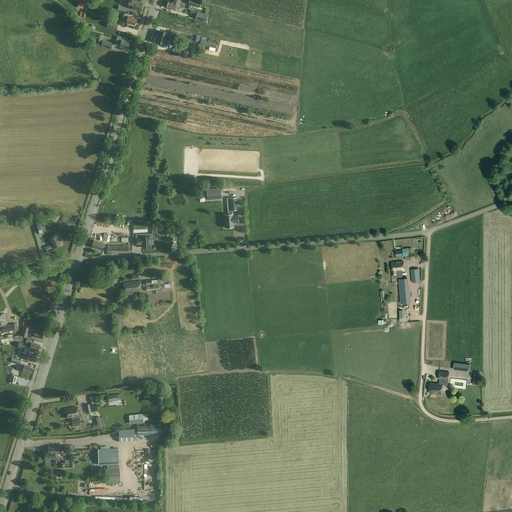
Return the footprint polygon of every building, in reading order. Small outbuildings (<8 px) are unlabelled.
[(127,0),(129,0),(127,7),(128,7),(127,8),(131,9),(132,8),(139,10),(141,2),(133,0),(127,0)] [(177,2),(173,1),(172,2),(168,1),(167,8),(178,11),(181,3),(177,2)] [(195,19),(205,22),(206,20),(207,20),(210,8),(207,8),(207,10),(205,10),(204,13),(197,11),(195,19)] [(136,18),(128,16),(126,22),(134,25),(136,18)] [(107,28),(117,30),(119,25),(109,22),(107,28)] [(159,34),(158,36),(174,41),(175,40),(177,32),(171,30),(170,35),(167,34),(167,33),(160,30),(160,31),(159,32),(158,33),(159,34)] [(126,38),(117,36),(115,45),(127,48),(129,42),(125,41),(126,38)] [(157,40),(156,42),(163,44),(163,45),(172,48),(173,44),(174,41),(158,36),(158,38),(157,38),(156,39),(157,40)] [(112,43),(102,40),(100,46),(111,49),(112,43)] [(236,197),(229,198),(230,209),(228,210),(228,214),(224,214),(225,227),(234,227),(233,222),(238,222),(238,215),(233,215),(233,214),(232,214),(232,209),(237,209),(236,197)] [(48,236),(53,248),(63,244),(57,232),(48,236)] [(153,234),(137,235),(138,245),(143,244),(144,248),(152,248),(151,245),(154,245),(153,234)] [(103,243),(94,240),(92,247),(101,249),(103,243)] [(118,252),(128,253),(128,245),(107,245),(107,254),(118,255),(118,252)] [(396,271),(404,270),(403,261),(391,262),(392,271),(392,275),(396,275),(396,271)] [(410,269),(412,282),(420,282),(419,268),(410,269)] [(407,278),(398,279),(400,291),(408,291),(407,278)] [(151,280),(145,280),(146,291),(155,290),(156,294),(164,294),(163,285),(154,286),(154,285),(158,285),(157,280),(151,280)] [(139,281),(123,282),(124,292),(140,290),(139,281)] [(0,324),(2,324),(2,326),(3,332),(15,329),(14,324),(7,325),(6,323),(4,313),(0,313),(0,324)] [(24,325),(21,335),(27,337),(30,327),(24,325)] [(43,332),(36,329),(34,336),(41,338),(43,332)] [(37,350),(39,346),(38,344),(36,344),(36,343),(31,342),(29,348),(34,350),(34,349),(37,350)] [(28,355),(27,355),(26,357),(27,357),(27,359),(34,361),(36,355),(28,353),(28,355)] [(470,365),(454,363),(453,369),(469,371),(470,365)] [(31,373),(32,371),(32,370),(33,367),(24,364),(22,364),(20,370),(22,371),(31,374),(31,373)] [(442,379),(448,380),(449,373),(439,371),(438,379),(440,379),(439,384),(430,383),(429,393),(441,394),(442,384),(442,379)] [(91,404),(86,405),(88,413),(92,413),(91,412),(97,411),(96,406),(97,406),(96,403),(95,396),(89,397),(91,404)] [(67,419),(79,416),(77,407),(66,409),(67,419)] [(130,423),(144,422),(144,420),(148,419),(147,413),(143,414),(143,413),(129,415),(130,423)] [(152,426),(137,426),(138,435),(153,434),(152,432),(161,432),(160,422),(151,422),(152,426)] [(135,440),(135,429),(118,430),(119,441),(135,440)] [(48,446),(48,451),(44,451),(45,458),(55,458),(55,454),(62,454),(62,445),(48,446)] [(98,449),(99,465),(99,469),(120,468),(119,464),(119,448),(98,449)] [(107,483),(120,483),(120,468),(107,469),(107,483)] [(53,498),(42,498),(42,506),(50,507),(50,506),(52,506),(52,504),(55,504),(55,500),(53,500),(53,498)]
